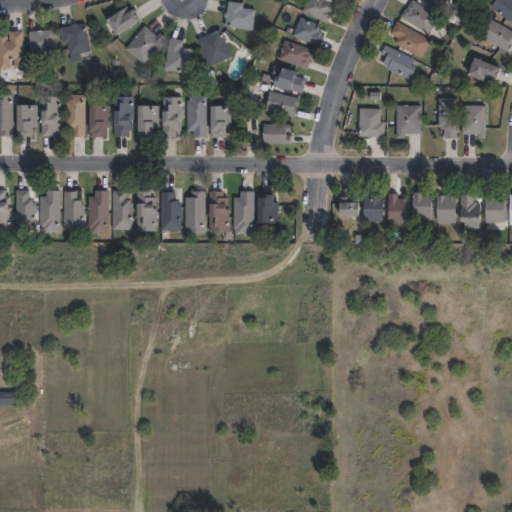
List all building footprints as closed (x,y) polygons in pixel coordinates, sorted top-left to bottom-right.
[(257,9),(253,30),(226,26),(227,16),(225,16),(226,12),(227,12),(229,0),(244,3),(244,7),(257,9)] [(333,14),(328,23),(303,10),(308,0),(332,0),(332,2),(335,4),(331,13),(333,14)] [(414,0),(440,17),(428,34),(402,16),(412,0),(414,0)] [(445,0),(438,10),(424,0),(445,0)] [(511,0),(511,21),(492,6),(496,0),(511,0)] [(127,5),(129,9),(133,7),(140,20),(117,34),(107,18),(127,5)] [(322,37),(318,46),(301,39),(300,42),(295,40),(296,37),(293,36),(302,17),(321,25),(319,30),(324,32),(322,37)] [(511,29),(511,41),(511,43),(511,48),(510,52),(482,36),(492,18),(511,29)] [(432,40),(422,58),(395,43),(398,37),(391,33),(398,21),(432,40)] [(86,23),(87,30),(95,29),(96,39),(89,40),(92,58),(71,62),(70,54),(64,55),(63,50),(69,49),(67,42),(63,43),(60,28),(72,25),(72,24),(77,23),(77,25),(86,23)] [(145,26),(157,35),(160,32),(166,37),(144,63),(126,49),(145,26)] [(234,57),(211,67),(198,39),(221,28),(234,57)] [(25,29),(26,68),(15,68),(14,58),(10,58),(10,69),(0,69),(0,36),(9,36),(9,40),(10,40),(10,30),(25,29)] [(56,50),(31,52),(30,31),(54,30),(56,50)] [(193,49),(188,74),(164,69),(171,37),(185,40),(183,47),(193,49)] [(285,40),(317,51),(314,58),(311,57),(310,59),(311,60),(308,69),(279,59),(284,44),(285,40)] [(417,67),(410,80),(388,69),(390,66),(383,63),(387,56),(382,53),(386,44),(416,59),(413,65),(417,67)] [(503,67),(498,80),(494,78),(492,83),(468,74),(476,56),(503,67)] [(306,78),(302,92),(274,84),(276,78),(272,77),(276,64),(299,71),(298,76),(306,78)] [(291,92),(290,95),(301,97),(299,106),(297,106),(296,107),(297,108),(295,117),(266,110),(271,91),(280,93),(281,89),(291,92)] [(0,94),(13,95),(12,136),(0,136),(0,94)] [(86,94),(85,137),(72,137),(73,130),(66,130),(66,99),(69,99),(69,94),(86,94)] [(208,95),(207,137),(194,137),(194,131),(188,131),(188,100),(190,100),(190,95),(208,95)] [(58,119),(58,122),(61,122),(61,131),(56,131),(56,136),(41,136),(41,96),(62,96),(61,119),(58,119)] [(131,120),(131,123),(133,123),(133,131),(128,130),(128,137),(113,136),(114,96),(135,96),(134,120),(131,120)] [(179,119),(179,123),(182,123),(182,130),(177,130),(177,136),(163,136),(163,97),(183,96),(183,119),(179,119)] [(149,137),(139,137),(138,105),(150,104),(150,98),(160,98),(160,128),(154,128),(154,134),(149,134),(149,137)] [(458,98),(457,138),(446,138),(446,129),(442,129),(442,126),(440,126),(440,98),(458,98)] [(33,136),(17,136),(17,105),(37,105),(37,126),(33,126),(33,136)] [(111,105),(111,127),(106,127),(106,137),(89,136),(89,105),(111,105)] [(232,105),(232,128),(227,128),(227,137),(212,136),(212,131),(211,131),(211,105),(232,105)] [(406,138),(397,138),(398,105),(421,105),(421,134),(406,134),(406,138)] [(487,105),(486,138),(478,138),(479,133),(463,133),(463,105),(487,105)] [(386,122),(386,137),(379,137),(378,147),(373,146),(373,140),(370,140),(370,137),(359,137),(360,108),(382,108),(381,122),(386,122)] [(286,132),(286,134),(293,134),(293,143),(264,144),(264,124),(292,124),(292,132),(286,132)] [(11,195),(11,205),(8,204),(8,207),(12,207),(11,231),(0,230),(0,189),(5,189),(5,195),(11,195)] [(30,190),(30,199),(34,199),(34,203),(36,203),(36,228),(16,228),(16,190),(30,190)] [(61,190),(60,233),(43,233),(43,228),(41,228),(41,196),(47,196),(47,190),(61,190)] [(256,191),(255,234),(237,233),(238,228),(235,228),(235,198),(241,198),(241,190),(256,191)] [(79,191),(79,199),(82,199),(82,203),(84,203),(84,231),(65,231),(65,191),(79,191)] [(109,191),(107,234),(94,233),(94,226),(89,226),(90,196),(96,197),(96,191),(109,191)] [(127,191),(127,200),(130,200),(130,202),(133,202),(133,229),(113,229),(113,191),(127,191)] [(152,191),(152,197),(157,197),(157,231),(137,231),(137,191),(152,191)] [(206,233),(187,233),(186,196),(194,196),(194,191),(205,191),(206,233)] [(225,191),(224,197),(230,197),(230,231),(209,231),(210,191),(225,191)] [(176,192),(176,201),(179,201),(179,202),(181,202),(182,230),(162,230),(162,192),(176,192)] [(432,220),(413,220),(413,192),(432,192),(432,220)] [(398,193),(398,199),(408,199),(408,224),(389,224),(389,193),(398,193)] [(275,194),(275,201),(280,201),(279,223),(258,222),(258,198),(268,198),(268,194),(275,194)] [(384,222),(365,222),(364,195),(383,194),(384,222)] [(475,195),(475,201),(477,201),(477,204),(481,204),(481,221),(475,221),(475,226),(469,226),(469,221),(461,221),(461,208),(457,208),(457,222),(438,222),(438,195),(457,195),(457,201),(462,201),(462,194),(475,195)] [(347,195),(347,201),(359,201),(359,216),(340,216),(340,201),(342,202),(342,195),(347,195)] [(504,223),(487,222),(487,195),(504,196),(504,223)]
